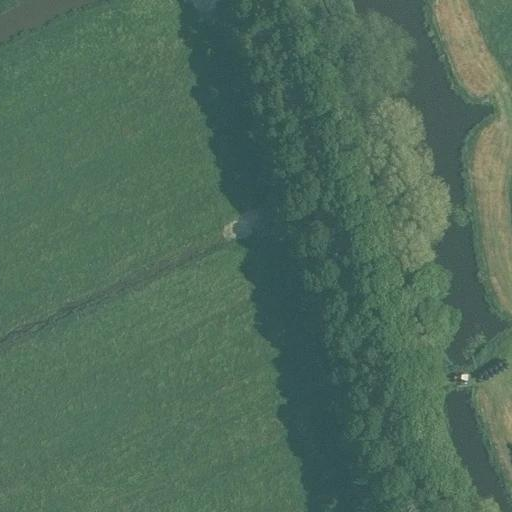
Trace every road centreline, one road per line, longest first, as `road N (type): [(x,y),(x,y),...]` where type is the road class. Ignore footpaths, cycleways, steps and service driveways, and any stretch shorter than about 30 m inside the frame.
road 1 (tertiary): [(409,511),(261,0)]
road 2 (track): [(369,388),(511,369)]
